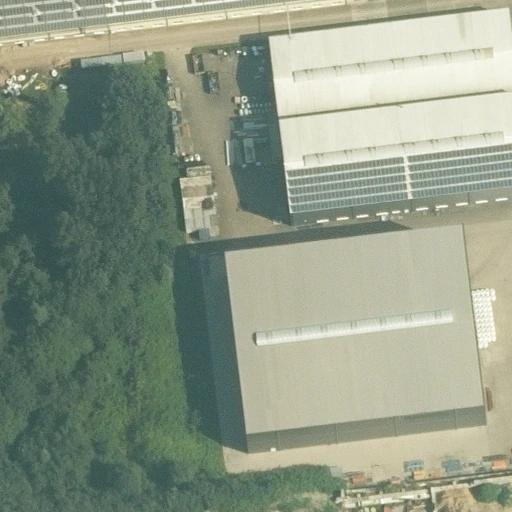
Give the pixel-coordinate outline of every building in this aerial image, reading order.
[(0,0),(0,46),(107,34),(103,0),(0,0)] [(103,0),(107,34),(387,0),(103,0)] [(511,105),(502,19),(264,48),(286,223),(511,195),(511,105)] [(188,228),(214,229),(215,182),(189,181),(188,228)] [(464,246),(227,274),(248,455),(485,428),(464,246)]
